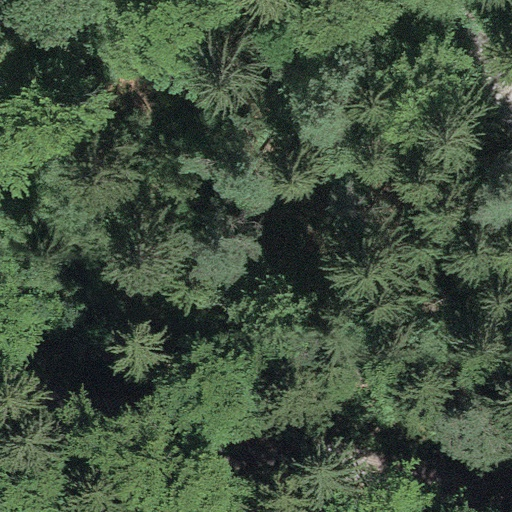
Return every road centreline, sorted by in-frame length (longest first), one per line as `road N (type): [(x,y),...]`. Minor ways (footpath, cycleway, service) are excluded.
road 1 (track): [(0,404),(324,445),(511,496)]
road 2 (track): [(511,121),(458,0)]
